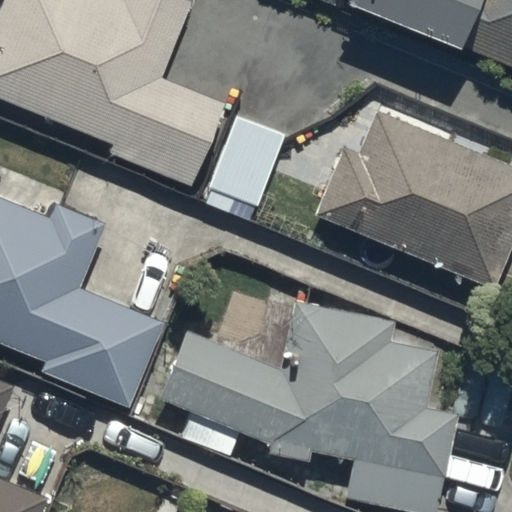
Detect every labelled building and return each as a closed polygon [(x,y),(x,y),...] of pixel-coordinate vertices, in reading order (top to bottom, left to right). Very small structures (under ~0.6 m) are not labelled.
[(0,0),(0,94),(109,139),(105,150),(191,182),(218,99),(156,71),(185,0),(0,0)] [(511,0),(356,0),(511,64),(511,0)] [(354,146),(337,141),(312,207),(488,282),(511,226),(511,162),(372,106),(354,146)] [(276,126),(228,110),(204,180),(252,197),(276,126)] [(0,339),(43,356),(41,365),(125,403),(161,317),(75,283),(99,218),(54,200),(49,212),(0,190),(0,339)] [(277,359),(182,325),(156,394),(265,438),(265,448),(306,456),(308,446),(349,455),(341,494),(427,511),(432,511),(453,408),(421,405),(435,343),(388,334),(392,315),(290,295),(277,359)] [(0,408),(9,387),(0,383),(0,511),(36,511),(46,491),(0,472),(0,408)]
